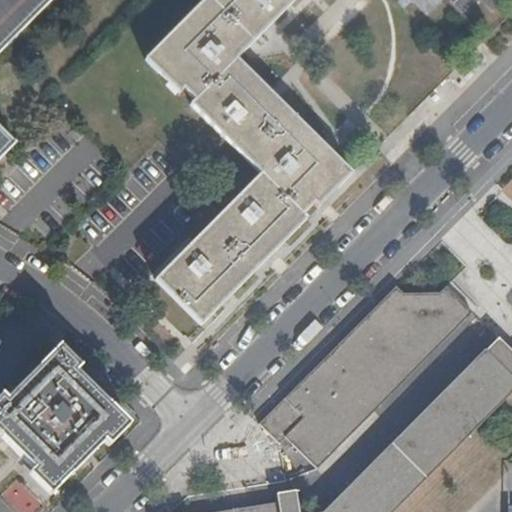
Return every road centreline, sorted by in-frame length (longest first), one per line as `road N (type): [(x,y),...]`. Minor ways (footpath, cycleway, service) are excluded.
road 1 (residential): [(191,423),(511,101)]
road 2 (residential): [(0,262),(59,300),(191,423)]
road 3 (residential): [(104,511),(191,423)]
